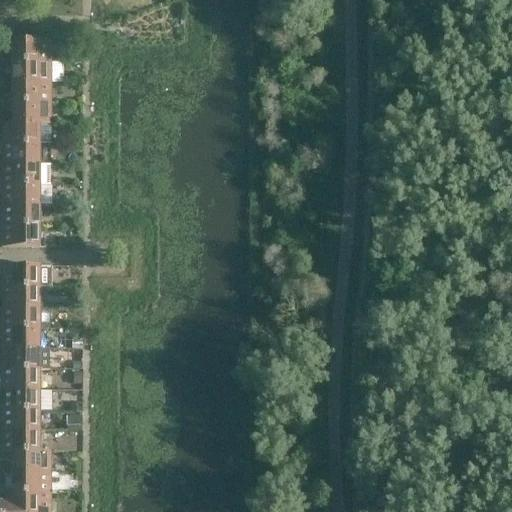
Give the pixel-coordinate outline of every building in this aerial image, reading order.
[(51,63),(51,42),(12,42),(12,53),(10,55),(1,55),(1,64),(51,63)] [(51,84),(51,63),(1,64),(1,72),(10,72),(12,75),(12,84),(51,84)] [(51,104),(51,84),(12,84),(12,93),(10,96),(1,96),(1,104),(51,104)] [(51,126),(51,104),(1,104),(1,113),(10,113),(12,115),(12,124),(12,125),(40,125),(40,126),(51,126)] [(0,145),(40,146),(40,126),(40,125),(12,125),(12,124),(2,124),(2,135),(0,136),(0,145)] [(40,166),(40,146),(0,145),(0,155),(2,157),(2,166),(40,166)] [(50,187),(50,166),(40,166),(2,166),(2,176),(0,177),(0,186),(40,187),(50,187)] [(40,207),(40,187),(0,186),(0,196),(2,198),(2,207),(40,207)] [(0,227),(40,228),(40,207),(2,207),(2,216),(0,218),(0,227)] [(40,249),(40,228),(0,227),(0,236),(2,239),(2,249),(40,249)] [(0,289),(40,289),(40,268),(2,268),(2,278),(0,279),(0,289)] [(40,310),(40,289),(0,289),(0,298),(2,300),(2,310),(40,310)] [(0,330),(40,330),(40,310),(2,310),(2,319),(0,320),(0,330)] [(40,351),(40,330),(0,330),(0,339),(2,341),(2,351),(40,351)] [(0,371),(40,371),(40,351),(2,351),(2,360),(0,361),(0,371)] [(40,392),(40,371),(0,371),(0,380),(2,382),(2,392),(40,392)] [(0,412),(40,412),(40,392),(2,392),(2,401),(0,402),(0,412)] [(40,433),(40,412),(0,412),(0,421),(2,423),(2,433),(40,433)] [(0,453),(40,453),(40,433),(2,433),(2,442),(0,443),(0,453)] [(51,474),(51,453),(40,453),(0,453),(0,461),(9,462),(12,465),(12,474),(51,474)] [(51,496),(51,474),(12,474),(12,494),(12,496),(51,496)] [(50,511),(51,496),(12,496),(12,494),(8,499),(15,506),(20,511),(50,511)] [(20,511),(15,506),(8,499),(3,504),(4,504),(4,510),(4,511),(20,511)]
